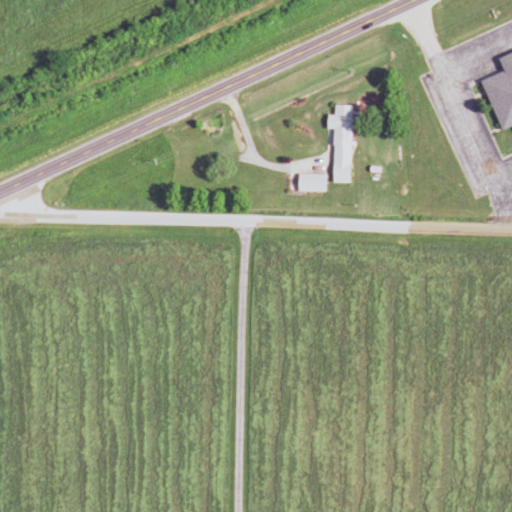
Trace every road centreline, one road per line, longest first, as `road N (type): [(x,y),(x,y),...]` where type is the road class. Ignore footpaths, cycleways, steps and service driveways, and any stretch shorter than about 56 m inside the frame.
road 1 (residential): [(511,230),(0,213)]
road 2 (primary): [(401,0),(0,193)]
road 3 (residential): [(247,223),(238,511)]
road 4 (residential): [(426,228),(422,511)]
